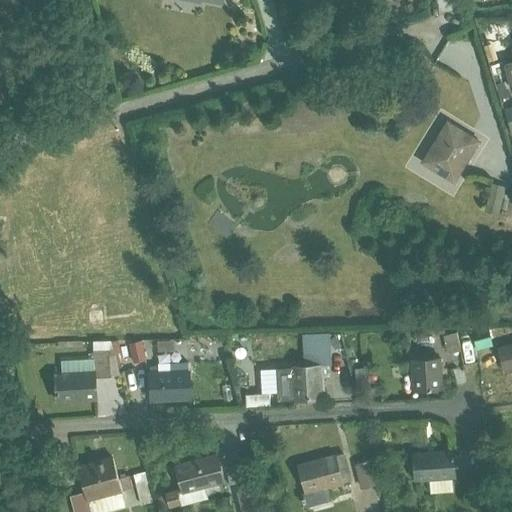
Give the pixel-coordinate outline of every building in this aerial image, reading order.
[(448,122),(422,164),(455,184),(480,142),(448,122)] [(491,183),(485,211),(499,215),(506,186),(491,183)] [(217,230),(228,217),(208,201),(197,214),(217,230)] [(456,333),(443,336),(448,354),(461,351),(456,333)] [(293,367),(295,400),(322,398),(321,378),(330,378),(329,364),(332,363),(331,334),(303,334),(305,364),(293,365),(293,367)] [(249,336),(228,341),(233,360),(254,355),(249,336)] [(490,336),(474,340),(477,350),(493,345),(490,336)] [(95,368),(119,367),(114,341),(93,342),(95,359),(62,361),(63,376),(56,376),(58,401),(97,399),(96,379),(95,368)] [(142,341),(131,343),(134,361),(146,358),(142,341)] [(511,345),(499,348),(505,372),(511,370),(511,345)] [(440,358),(412,359),(414,391),(442,390),(440,358)] [(151,372),(149,372),(151,400),(192,398),(190,371),(185,371),(184,362),(158,363),(158,366),(150,367),(151,372)] [(95,368),(96,379),(120,377),(119,367),(95,368)] [(295,400),(293,367),(277,368),(279,401),(295,400)] [(369,368),(355,369),(357,391),(371,390),(369,368)] [(261,388),(236,388),(237,402),(261,401),(261,388)] [(454,452),(413,455),(416,482),(430,481),(431,494),(453,492),(452,479),(456,479),(454,452)] [(338,468),(347,465),(344,454),(335,456),(338,468)] [(184,490),(158,497),(161,508),(181,506),(208,498),(206,487),(224,483),(217,456),(178,467),(184,490)] [(338,468),(335,456),(300,466),(307,492),(303,493),(307,507),(332,500),(329,489),(344,485),(344,482),(351,480),(347,465),(338,468)] [(85,492),(90,511),(107,511),(125,507),(121,493),(123,492),(122,490),(132,488),(129,475),(119,478),(114,458),(79,468),(85,492)] [(373,460),(355,465),(361,488),(379,484),(373,460)] [(136,484),(147,482),(144,472),(134,474),(136,484)] [(493,473),(465,476),(467,494),(472,493),(472,497),(481,497),(482,487),(494,486),(493,473)] [(147,482),(136,484),(141,505),(153,502),(148,481),(147,482)] [(259,511),(253,487),(227,496),(231,511),(259,511)] [(90,511),(85,492),(70,496),(74,511),(90,511)] [(73,511),(70,499),(59,502),(62,511),(73,511)]
